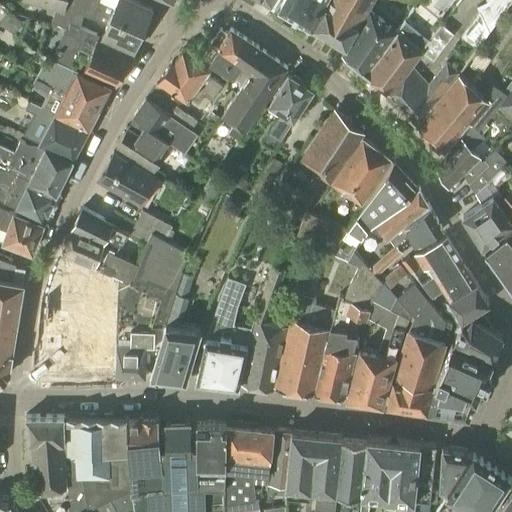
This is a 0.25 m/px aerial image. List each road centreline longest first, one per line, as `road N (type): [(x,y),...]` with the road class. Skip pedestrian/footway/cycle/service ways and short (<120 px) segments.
road 1 (residential): [(14,397),(133,395),(482,428),(511,357)]
road 2 (residential): [(511,311),(420,171),(326,73),(240,6),(204,2),(178,12)]
road 3 (residential): [(178,12),(53,238),(14,397)]
